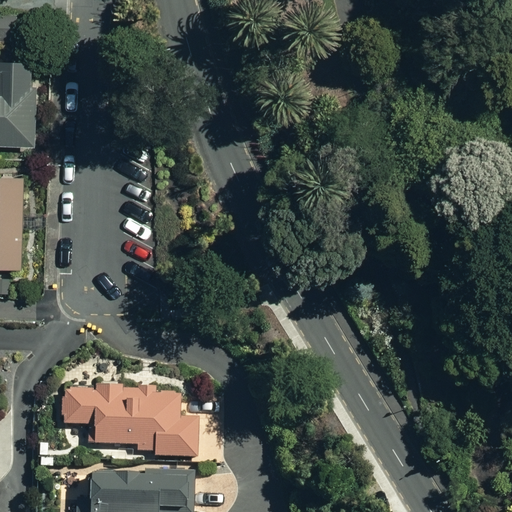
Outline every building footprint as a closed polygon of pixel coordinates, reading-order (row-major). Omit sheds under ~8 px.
[(14,13),(0,12),(0,36),(14,37),(14,13)] [(0,147),(31,147),(31,65),(0,65),(0,147)] [(0,269),(21,270),(21,177),(0,177),(0,269)] [(511,265),(506,257),(494,265),(507,283),(511,279),(511,265)] [(89,425),(90,446),(136,445),(137,454),(157,454),(157,457),(196,456),(195,418),(178,418),(178,393),(143,393),(143,387),(62,389),(63,425),(89,425)] [(155,511),(177,510),(177,511),(191,511),(191,472),(89,475),(90,504),(75,504),(75,511),(155,511)]
